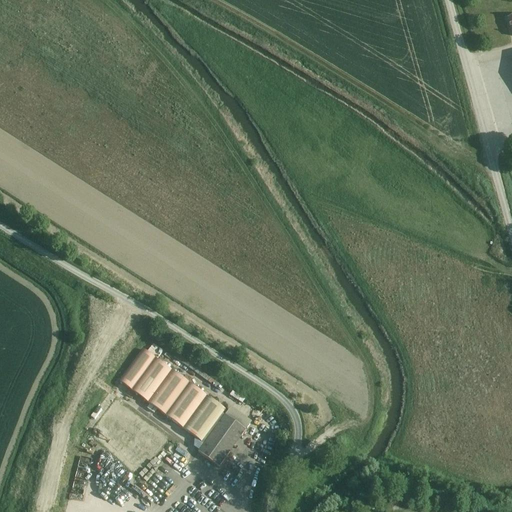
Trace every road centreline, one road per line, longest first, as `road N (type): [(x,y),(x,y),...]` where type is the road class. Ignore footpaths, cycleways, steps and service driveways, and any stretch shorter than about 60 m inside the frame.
road 1 (unclassified): [(270,511),(297,433),(281,399),(0,220)]
road 2 (unclassified): [(511,232),(448,0)]
